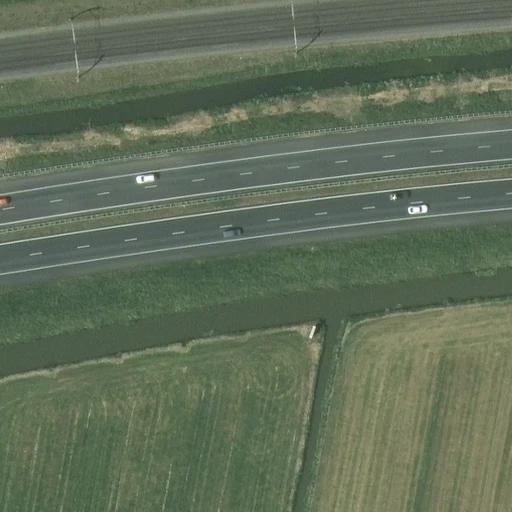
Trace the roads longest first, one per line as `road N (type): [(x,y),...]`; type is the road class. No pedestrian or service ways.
road 1 (motorway): [(0,263),(511,193)]
road 2 (motorway): [(511,146),(0,213)]
